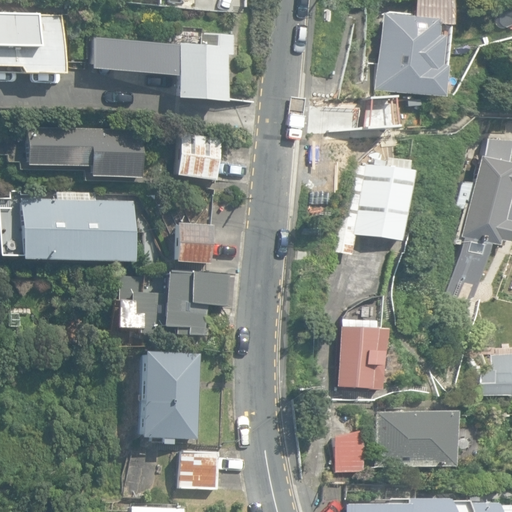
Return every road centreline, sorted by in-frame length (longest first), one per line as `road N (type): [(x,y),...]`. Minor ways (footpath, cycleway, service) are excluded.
road 1 (residential): [(292,0),(258,338),(259,407),(278,511)]
road 2 (unknown): [(283,88),(0,76)]
